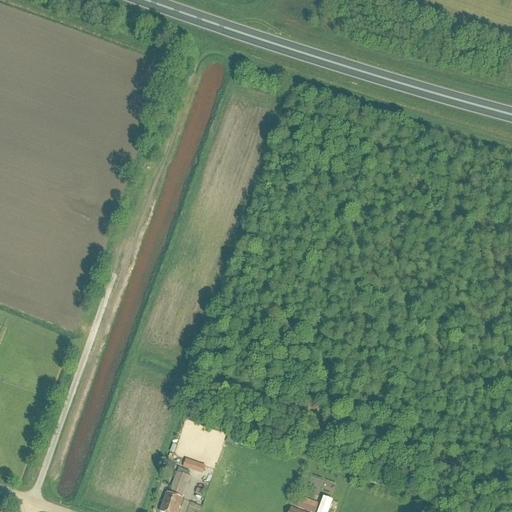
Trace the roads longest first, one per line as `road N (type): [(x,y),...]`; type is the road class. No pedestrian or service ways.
road 1 (trunk): [(511,115),(147,0)]
road 2 (unclassified): [(114,274),(32,501)]
